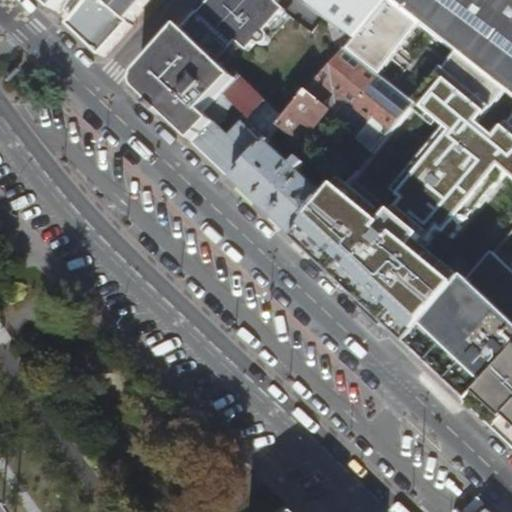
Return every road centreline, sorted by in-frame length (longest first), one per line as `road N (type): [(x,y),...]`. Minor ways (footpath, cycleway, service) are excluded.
road 1 (secondary): [(511,498),(90,95)]
road 2 (secondary): [(0,108),(91,231),(385,511)]
road 3 (unknown): [(400,407),(386,434),(455,511)]
road 4 (residential): [(177,0),(90,95)]
